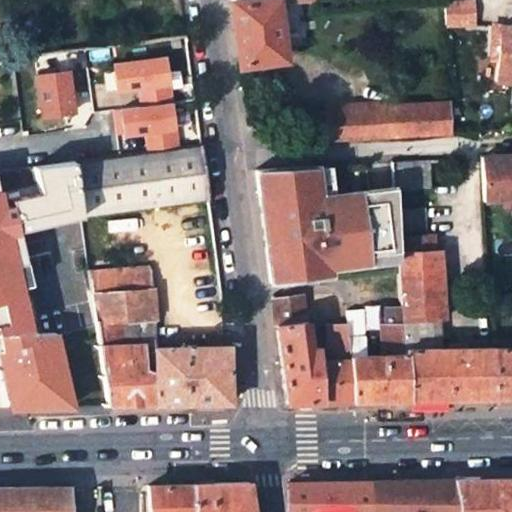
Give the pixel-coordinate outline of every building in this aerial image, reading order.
[(231,0),(240,64),(283,59),(276,5),(313,3),(312,0),(231,0)] [(440,5),(442,28),(471,26),(469,2),(440,5)] [(494,81),(511,82),(511,26),(490,25),(489,52),(495,52),(494,81)] [(117,151),(182,144),(173,52),(119,58),(122,90),(138,88),(140,105),(113,108),(117,151)] [(0,72),(13,71),(11,57),(0,58),(0,72)] [(38,70),(44,116),(83,111),(77,65),(38,70)] [(448,105),(324,111),(327,141),(450,135),(448,105)] [(324,111),(303,112),(306,142),(327,141),(324,111)] [(89,215),(208,198),(200,146),(106,158),(78,162),(89,215)] [(105,147),(76,151),(78,162),(106,158),(105,147)] [(76,151),(0,162),(0,414),(110,409),(92,273),(76,151)] [(483,202),(511,199),(511,155),(480,157),(483,202)] [(392,186),(425,184),(423,160),(391,162),(392,186)] [(314,167),(255,170),(258,196),(268,195),(269,205),(266,205),(271,243),(273,252),(276,251),(277,261),(267,262),(270,282),(329,274),(328,267),(327,259),(340,257),(341,266),(369,262),(367,253),(396,249),(395,238),(393,210),(392,187),(332,195),(318,197),(314,167)] [(268,195),(258,196),(267,262),(277,261),(276,251),(273,252),(271,243),(266,205),(269,205),(268,195)] [(424,236),(423,208),(393,210),(395,238),(424,236)] [(435,235),(424,236),(395,238),(396,249),(396,252),(436,250),(435,235)] [(396,252),(396,249),(367,253),(369,262),(396,258),(396,252)] [(443,319),(438,250),(436,250),(396,252),(396,258),(401,307),(402,324),(409,400),(448,399),(497,398),(493,350),(493,345),(493,341),(481,341),(481,350),(470,350),(470,345),(456,345),(456,349),(442,349),(432,349),(429,320),(443,319)] [(341,266),(340,257),(327,259),(328,267),(341,266)] [(156,327),(149,267),(92,273),(110,409),(229,403),(227,347),(208,347),(156,347),(156,327)] [(363,322),(360,286),(345,287),(348,323),(363,322)] [(276,325),(303,321),(299,294),(272,298),(276,325)] [(386,308),(387,317),(391,317),(392,325),(402,324),(401,307),(386,308)] [(387,317),(379,317),(382,356),(365,357),(350,357),(353,401),(409,400),(402,324),(392,325),(391,317),(387,317)] [(348,325),(326,325),(328,355),(323,356),(322,350),(318,350),(318,347),(310,347),(305,320),(303,321),(276,325),(287,403),(353,401),(350,357),(348,335),(348,325)] [(348,335),(363,333),(363,322),(348,323),(348,325),(348,335)] [(365,357),(363,333),(348,335),(350,357),(365,357)] [(208,334),(208,347),(227,347),(227,341),(226,334),(208,334)] [(481,350),(481,341),(470,342),(470,345),(470,350),(481,350)] [(511,349),(493,350),(497,398),(511,397),(511,349)] [(511,511),(511,476),(451,479),(457,511),(511,511)] [(457,511),(451,479),(289,483),(290,511),(457,511)] [(190,511),(251,511),(247,483),(189,485),(190,511)] [(190,511),(189,485),(147,485),(147,511),(190,511)] [(69,511),(68,487),(0,488),(0,511),(69,511)]
